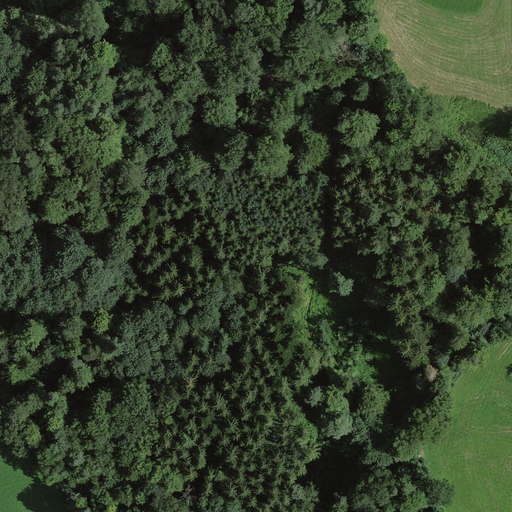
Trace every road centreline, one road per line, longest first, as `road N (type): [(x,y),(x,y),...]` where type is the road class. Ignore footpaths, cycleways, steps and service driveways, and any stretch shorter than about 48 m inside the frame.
road 1 (track): [(511,191),(402,116),(342,88),(125,49),(0,8)]
road 2 (track): [(0,405),(83,511)]
